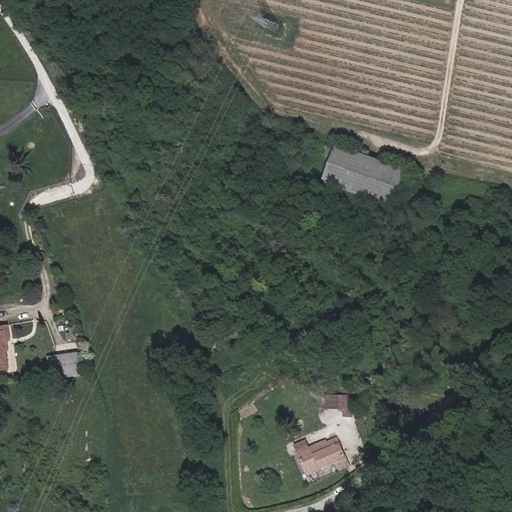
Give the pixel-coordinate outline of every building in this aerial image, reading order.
[(398,210),(411,173),(340,147),(327,184),(398,210)] [(0,371),(9,370),(5,342),(11,341),(9,328),(0,328),(0,371)] [(266,346),(261,339),(256,344),(260,350),(266,346)] [(83,376),(80,354),(49,358),(50,364),(75,360),(77,377),(83,376)] [(77,377),(75,360),(50,364),(52,380),(77,377)] [(346,409),(346,416),(355,416),(356,396),(328,394),(327,408),(346,409)] [(69,404),(69,395),(53,395),(52,404),(69,404)] [(335,463),(347,459),(338,437),(328,442),(330,448),(328,448),(325,442),(308,449),(305,442),(295,446),(308,474),(335,463)] [(350,466),(347,459),(335,463),(338,471),(350,466)]
